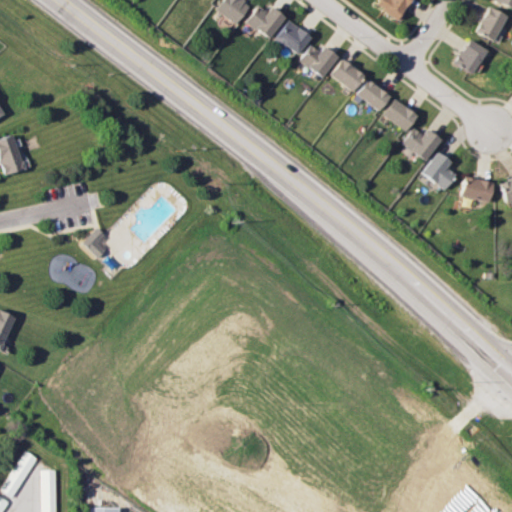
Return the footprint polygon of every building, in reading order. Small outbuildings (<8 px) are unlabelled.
[(219,0),(214,6),(233,23),(249,5),(243,0),(219,0)] [(386,0),(380,10),(396,21),(409,0),(386,0)] [(511,5),(511,0),(494,0),(511,8),(511,5)] [(263,9),(258,5),(246,20),(268,38),(284,17),(267,4),(263,9)] [(473,32),(493,40),(504,14),(484,6),(473,32)] [(310,36),(288,19),(275,36),(297,53),(310,36)] [(453,62),(471,74),(486,51),(468,39),(453,62)] [(323,45),(318,51),(310,45),(298,60),(321,77),(337,56),(323,45)] [(329,75),(352,92),(364,76),(341,59),(329,75)] [(355,93),(377,111),(389,96),(367,78),(355,93)] [(403,131),(416,117),(395,98),(382,112),(403,131)] [(421,135),(412,128),(401,142),(424,160),(441,139),(427,128),(421,135)] [(23,170),(15,135),(0,138),(0,163),(3,175),(23,170)] [(446,167),(450,164),(441,152),(422,167),(440,189),(454,177),(446,167)] [(491,182),(464,177),(461,196),(488,201),(491,182)] [(505,203),(511,199),(511,177),(496,186),(505,203)] [(102,234),(95,226),(80,241),(95,257),(102,250),(94,242),(102,234)] [(15,316),(0,310),(0,348),(1,349),(15,316)] [(36,457),(24,449),(0,485),(0,490),(10,497),(36,457)] [(54,511),(54,468),(40,468),(40,511),(54,511)]
